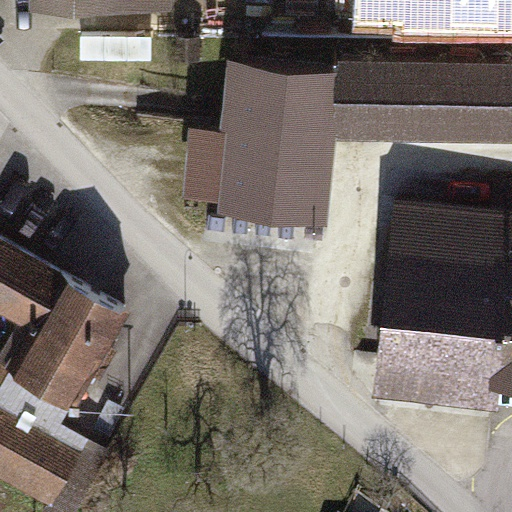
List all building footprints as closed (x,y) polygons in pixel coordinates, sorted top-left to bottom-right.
[(340,61),(235,52),(214,202),(330,211),(339,124),(511,131),(511,54),(342,48),(340,61)] [(511,205),(389,197),(376,379),(489,387),(491,363),(511,364),(511,205)] [(131,305),(0,232),(0,305),(37,326),(15,366),(77,401),(131,305)] [(83,451),(0,403),(0,472),(53,503),(83,451)] [(94,438),(59,508),(67,511),(79,511),(111,447),(94,438)]
